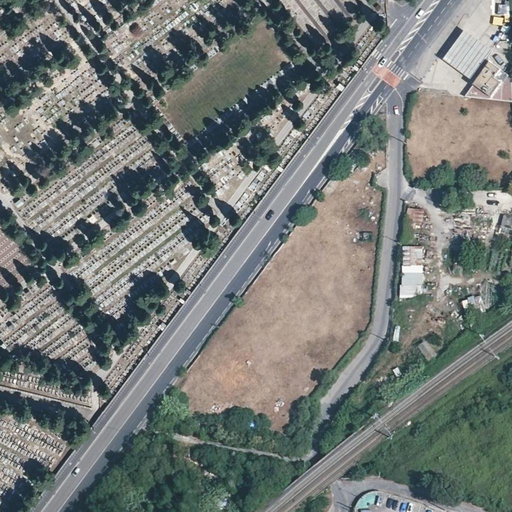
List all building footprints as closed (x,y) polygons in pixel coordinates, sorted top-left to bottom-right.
[(491,49),(463,29),(453,43),(441,59),(469,79),(491,49)] [(511,78),(489,62),(474,85),(465,97),(487,99),(504,101),(511,101),(511,84),(511,83),(511,78)] [(300,99),(312,87),(301,76),(289,87),(300,99)] [(425,223),(425,209),(408,209),(408,223),(425,223)] [(511,237),(511,217),(504,215),(500,235),(511,237)] [(403,246),(402,297),(423,298),(424,247),(403,246)] [(480,309),(480,298),(463,299),(464,310),(480,309)]
